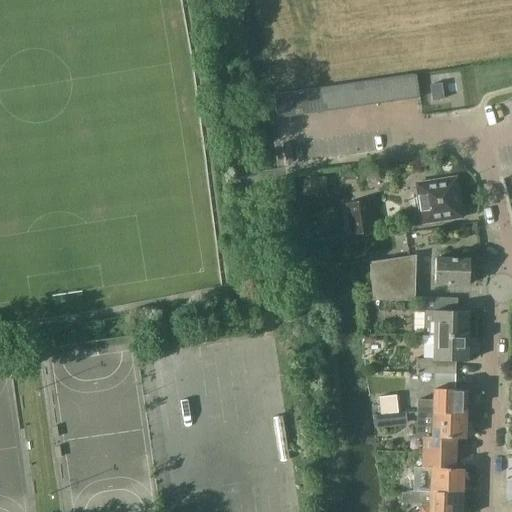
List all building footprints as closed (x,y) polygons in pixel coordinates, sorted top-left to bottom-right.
[(416,74),(401,76),(405,100),(420,98),(416,74)] [(391,102),(405,100),(401,76),(387,78),(391,102)] [(373,80),(377,104),(391,102),(387,78),(373,80)] [(363,106),(377,104),(373,80),(359,82),(363,106)] [(359,82),(345,84),(348,108),(363,106),(359,82)] [(442,83),(430,84),(432,101),(444,99),(442,83)] [(334,110),(348,108),(345,84),(331,86),(334,110)] [(317,88),(320,112),(334,110),(331,86),(317,88)] [(306,114),(320,112),(317,88),(303,90),(306,114)] [(303,90),(289,92),(292,116),(306,114),(303,90)] [(277,118),(292,116),(289,92),(274,94),(277,118)] [(422,223),(462,217),(456,177),(416,183),(422,223)] [(352,234),(373,230),(368,201),(347,204),(352,234)] [(307,229),(290,231),(292,246),(309,244),(307,229)] [(415,255),(369,262),(372,300),(414,301),(415,255)] [(435,283),(469,284),(470,259),(436,258),(435,283)] [(424,311),(423,335),(467,336),(468,311),(457,311),(458,298),(419,297),(418,311),(424,311)] [(416,373),(434,373),(455,374),(456,361),(467,361),(467,336),(423,335),(421,335),(421,343),(433,344),(433,359),(417,359),(416,373)] [(418,399),(418,412),(465,414),(466,389),(455,389),(455,374),(434,373),(434,400),(418,399)] [(378,398),(380,415),(383,415),(392,414),(398,413),(396,396),(378,398)] [(418,412),(417,437),(423,437),(423,452),(456,453),(456,438),(464,438),(465,414),(418,412)] [(380,415),(373,416),(374,427),(385,426),(383,415),(380,415)] [(431,468),(431,491),(431,492),(463,493),(463,468),(455,468),(456,453),(423,452),(422,468),(431,468)] [(411,475),(399,477),(401,492),(413,491),(411,475)] [(461,511),(463,493),(431,492),(431,491),(413,491),(401,492),(401,497),(401,503),(421,503),(420,511),(461,511)]
